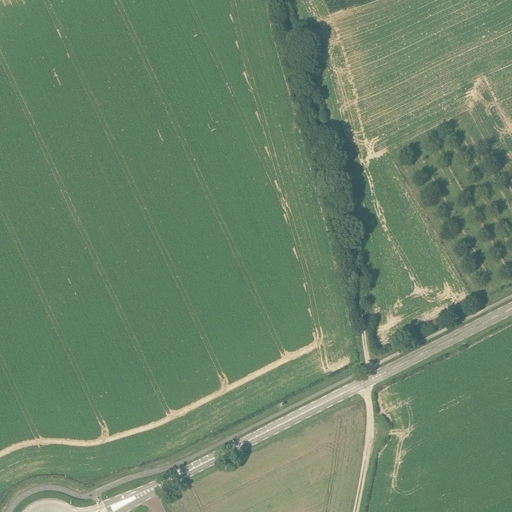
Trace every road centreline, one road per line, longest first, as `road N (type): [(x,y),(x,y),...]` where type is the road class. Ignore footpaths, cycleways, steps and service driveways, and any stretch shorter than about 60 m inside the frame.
road 1 (tertiary): [(104,511),(511,308)]
road 2 (track): [(370,378),(346,248),(271,0)]
road 3 (track): [(354,511),(370,414),(363,382)]
